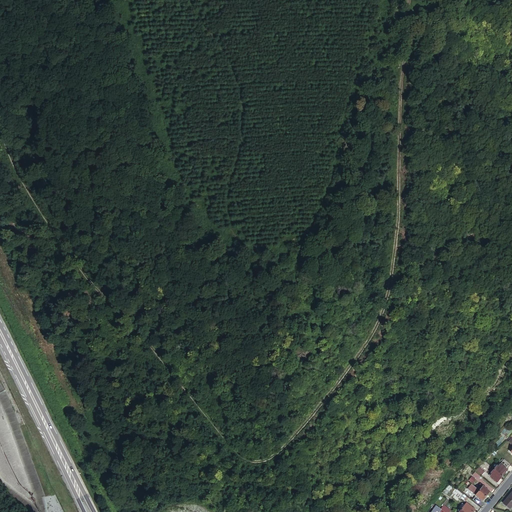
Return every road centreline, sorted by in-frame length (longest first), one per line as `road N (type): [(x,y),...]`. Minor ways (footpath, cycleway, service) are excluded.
road 1 (track): [(408,0),(387,271),(319,395),(265,456),(243,457),(126,301),(50,230),(13,179),(0,130)]
road 2 (primary): [(0,336),(89,511)]
road 3 (track): [(235,166),(228,71),(192,0)]
